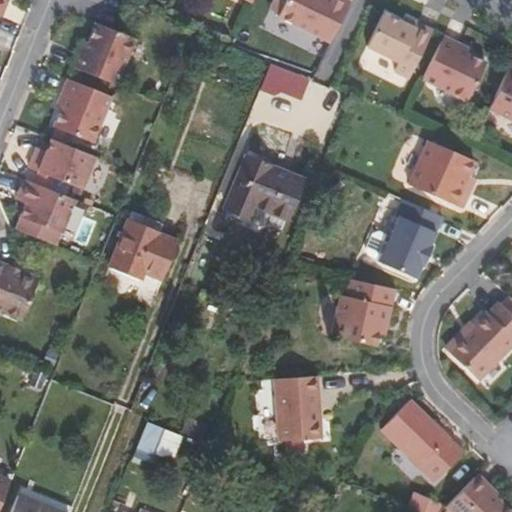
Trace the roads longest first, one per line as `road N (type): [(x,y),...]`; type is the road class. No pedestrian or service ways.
road 1 (residential): [(511,221),(427,309),(419,347),(429,389),(487,449),(511,453)]
road 2 (residential): [(0,124),(54,0)]
